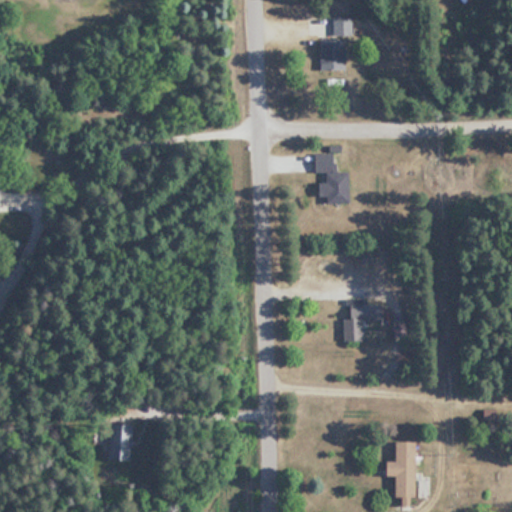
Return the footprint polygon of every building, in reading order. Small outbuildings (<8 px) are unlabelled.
[(353,35),(353,16),(333,16),(333,35),(353,35)] [(347,39),(321,39),(321,69),(347,69),(347,39)] [(316,170),(332,170),(332,154),(316,154),(316,170)] [(347,340),(366,339),(366,320),(384,320),(383,301),(348,301),(348,317),(347,317),(347,340)] [(399,441),(399,500),(420,500),(420,441),(399,441)]
